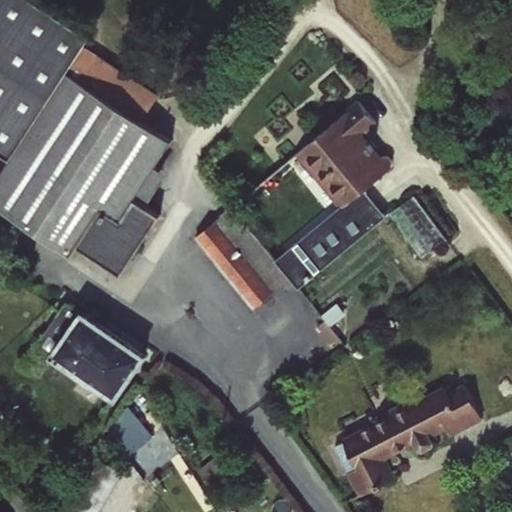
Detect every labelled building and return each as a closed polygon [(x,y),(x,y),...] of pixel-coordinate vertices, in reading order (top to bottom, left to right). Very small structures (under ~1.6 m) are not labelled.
[(0,0),(0,150),(10,157),(88,36),(33,0),(0,0)] [(69,72),(142,120),(159,94),(86,47),(69,72)] [(473,70),(464,86),(487,100),(498,84),(473,70)] [(77,245),(121,275),(160,214),(134,198),(138,191),(155,165),(171,139),(142,120),(69,72),(0,174),(0,206),(72,253),(77,245)] [(340,207),(276,258),(292,277),(300,287),(386,215),(365,188),(391,166),(392,164),(392,162),(391,159),(390,158),(388,156),(386,156),(383,156),(381,156),(363,133),(365,131),(366,133),(377,124),(357,100),(295,153),(340,207)] [(155,165),(138,191),(150,199),(168,172),(155,165)] [(414,195),(388,214),(420,257),(446,239),(414,195)] [(253,308),(292,277),(276,258),(231,207),(194,237),(253,308)] [(48,356),(80,311),(65,302),(34,348),(48,356)] [(336,304),(322,316),(325,320),(331,327),(345,316),(336,304)] [(48,356),(117,400),(149,354),(80,311),(48,356)] [(325,320),(316,328),(330,344),(338,337),(331,327),(325,320)] [(482,419),(463,382),(448,391),(443,384),(405,405),(403,401),(389,409),(390,410),(386,412),(385,411),(374,416),(376,420),(342,438),(343,441),(334,446),(359,495),(396,476),(387,458),(415,444),(418,450),(423,451),(433,446),(434,441),(431,436),(446,429),(450,436),(482,419)] [(127,404),(107,435),(126,457),(152,434),(127,404)] [(216,456),(198,469),(209,483),(227,470),(216,456)] [(120,472),(96,459),(74,497),(98,511),(120,472)] [(49,497),(56,484),(36,470),(28,483),(49,497)] [(97,511),(98,511),(74,497),(67,509),(71,511),(97,511)]
